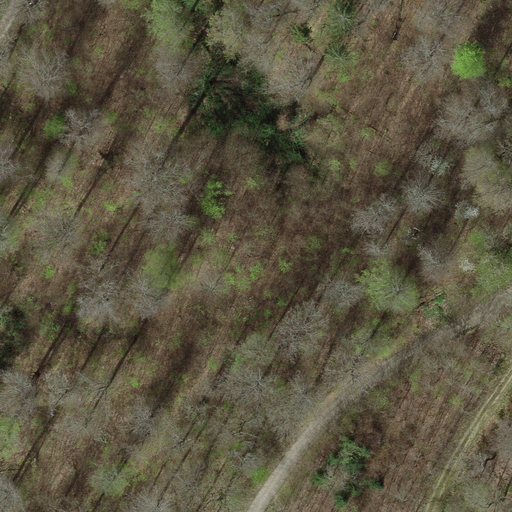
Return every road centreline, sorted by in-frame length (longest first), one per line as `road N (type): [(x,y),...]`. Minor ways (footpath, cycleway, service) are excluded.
road 1 (track): [(511,292),(405,358),(325,421),(256,511)]
road 2 (track): [(433,511),(473,424),(511,370)]
